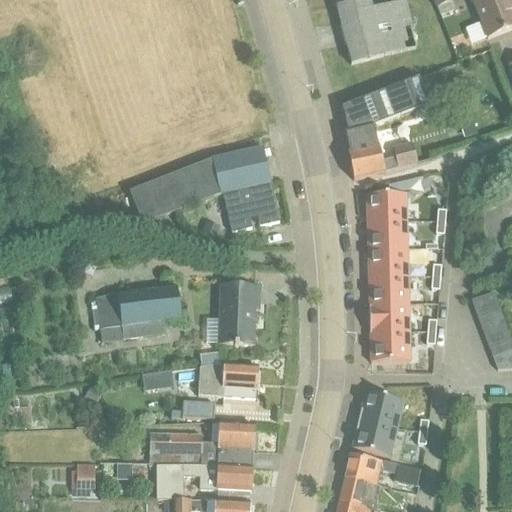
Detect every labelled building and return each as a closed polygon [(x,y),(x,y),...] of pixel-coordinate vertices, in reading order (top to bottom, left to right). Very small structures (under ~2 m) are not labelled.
[(372,11),(368,0),(359,0),(335,7),(350,66),(413,49),(402,4),(372,11)] [(451,4),(449,0),(432,0),(436,10),(451,4)] [(470,0),(486,41),(511,31),(511,13),(507,0),(470,0)] [(352,183),(372,179),(384,176),(383,174),(417,166),(411,146),(391,151),(394,160),(381,163),(378,149),(376,149),(372,129),(428,108),(417,81),(372,98),(341,111),(342,113),(351,154),(346,156),(352,183)] [(221,197),(270,186),(262,151),(211,162),(129,194),(142,227),(217,198),(221,197)] [(278,225),(270,186),(221,197),(231,235),(250,231),(247,218),(256,216),(259,229),(278,225)] [(405,197),(365,198),(366,227),(405,226),(405,197)] [(437,213),(436,225),(444,226),(445,214),(437,213)] [(205,224),(200,235),(213,241),(218,230),(205,224)] [(436,225),(435,237),(443,238),(444,226),(436,225)] [(405,226),(366,227),(367,254),(406,253),(405,226)] [(406,253),(367,254),(368,282),(407,281),(406,253)] [(432,268),(431,280),(439,281),(440,269),(432,268)] [(431,280),(430,292),(438,293),(439,281),(431,280)] [(407,281),(368,282),(368,309),(408,308),(407,281)] [(206,323),(205,346),(217,346),(217,348),(253,350),(255,314),(259,314),(259,290),(219,289),(218,323),(206,323)] [(116,298),(94,305),(100,345),(122,342),(148,338),(146,326),(184,321),(183,314),(179,315),(176,290),(116,298)] [(474,315),(497,306),(493,296),(470,303),(474,315)] [(501,318),(497,306),(474,315),(479,326),(501,318)] [(408,308),(368,309),(369,337),(408,336),(408,308)] [(501,318),(479,326),(483,338),(506,330),(501,318)] [(427,323),(426,335),(434,336),(435,324),(427,323)] [(510,341),(506,330),(483,338),(487,350),(510,341)] [(426,335),(425,347),(434,348),(434,336),(426,335)] [(408,336),(369,337),(370,366),(409,365),(408,336)] [(511,353),(511,346),(510,341),(487,350),(492,361),(511,353)] [(511,372),(511,353),(492,361),(496,373),(511,372)] [(9,367),(1,368),(2,380),(10,380),(9,367)] [(256,369),(224,367),(199,371),(197,399),(254,402),(256,369)] [(153,377),(141,379),(143,392),(155,391),(153,377)] [(89,389),(82,402),(93,408),(101,395),(89,389)] [(364,396),(358,424),(396,433),(402,405),(364,396)] [(213,422),(214,406),(182,405),(181,420),(213,422)] [(358,424),(351,451),(389,460),(396,433),(358,424)] [(420,424),(418,436),(426,437),(428,425),(420,424)] [(148,469),(156,469),(251,470),(253,428),(219,426),(204,426),(204,432),(210,432),(210,446),(201,446),(202,438),(149,438),(148,469)] [(418,436),(417,447),(425,448),(426,437),(418,436)] [(344,481),(374,489),(378,473),(394,477),(396,469),(384,467),(349,459),(344,481)] [(91,468),(74,468),(74,491),(90,491),(91,468)] [(249,495),(251,470),(156,469),(157,503),(181,503),(181,479),(200,480),(199,492),(249,495)] [(396,469),(394,477),(393,484),(415,489),(419,474),(396,469)] [(344,481),(338,504),(370,511),(371,511),(378,511),(380,508),(375,507),(379,490),(374,489),(344,481)] [(248,511),(248,506),(214,504),(172,503),(172,505),(171,511),(248,511)]
